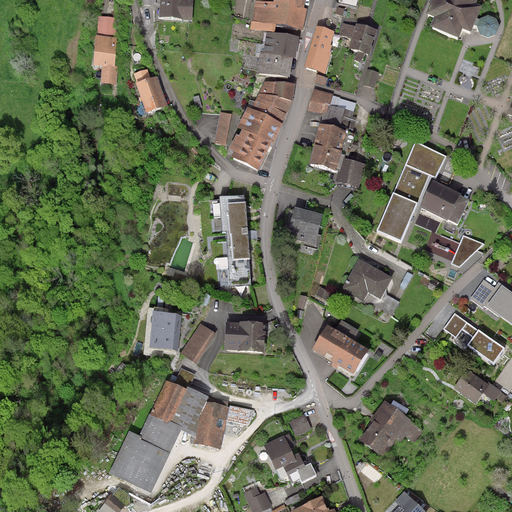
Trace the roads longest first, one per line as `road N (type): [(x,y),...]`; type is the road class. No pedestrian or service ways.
road 1 (residential): [(133,0),(191,129),(234,173),(271,184)]
road 2 (residential): [(481,261),(353,402),(317,397)]
road 3 (residential): [(317,397),(271,290),(263,230),(271,184)]
road 4 (residential): [(271,184),(319,0)]
road 5 (residential): [(397,271),(363,253),(327,204),(271,184)]
road 6 (residential): [(360,511),(317,397)]
